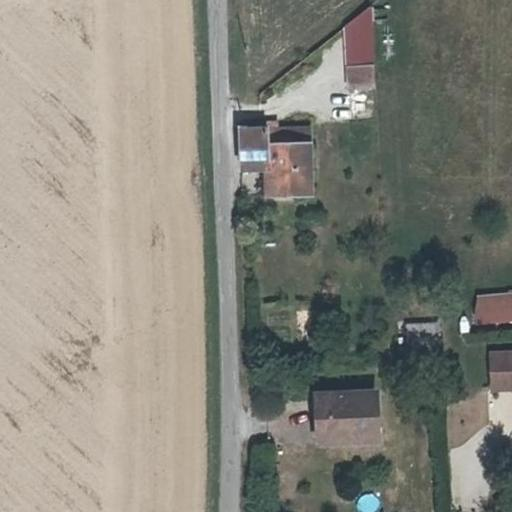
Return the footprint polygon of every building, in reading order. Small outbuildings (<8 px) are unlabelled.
[(378,49),(353,50),(354,69),(379,68),(378,49)] [(283,151),(285,182),(326,178),(323,107),(248,112),(250,151),(283,151)] [(511,322),(511,291),(472,293),(473,324),(511,322)] [(418,338),(450,337),(449,310),(417,311),(418,338)] [(451,358),(450,337),(418,338),(408,338),(409,359),(451,358)] [(511,340),(500,341),(502,375),(511,374),(511,340)] [(384,426),(382,377),(326,379),(328,430),(384,426)]
